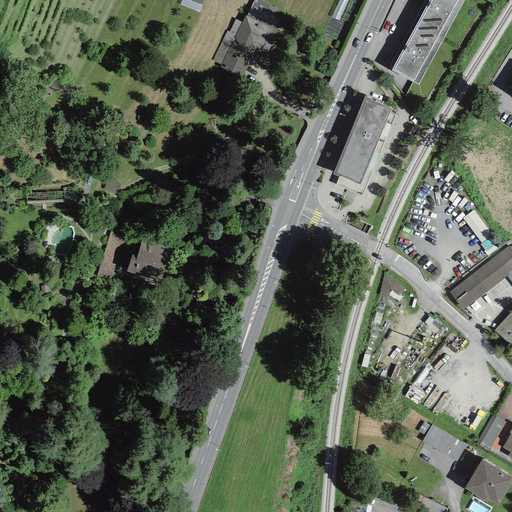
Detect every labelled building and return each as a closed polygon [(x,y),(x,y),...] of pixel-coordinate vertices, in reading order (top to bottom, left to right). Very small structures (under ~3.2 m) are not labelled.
[(242,22),(235,19),(229,32),(226,30),(212,61),(243,75),(256,47),(267,52),(277,30),(275,29),(280,19),(276,17),(279,9),(260,0),(253,0),(247,15),(245,15),(242,22)] [(465,0),(429,0),(416,26),(442,41),(465,0)] [(418,85),(442,41),(416,26),(391,70),(418,85)] [(372,99),(365,96),(333,174),(339,177),(336,185),(362,196),(395,116),(390,111),(391,108),(372,101),(372,99)] [(474,207),(464,215),(482,239),(492,231),(474,207)] [(114,234),(110,233),(99,271),(113,276),(122,246),(125,247),(129,234),(115,230),(114,234)] [(170,248),(142,240),(137,255),(132,254),(126,272),(160,281),(170,248)] [(462,277),(464,280),(508,246),(509,247),(511,244),(511,242),(509,240),(462,277)] [(464,280),(449,292),(464,310),(507,276),(509,274),(508,273),(511,269),(511,251),(509,247),(508,246),(464,280)] [(389,294),(390,287),(403,290),(406,278),(385,273),(380,292),(389,294)] [(511,311),(494,331),(511,347),(511,311)] [(506,422),(496,416),(495,417),(492,415),(475,444),(489,451),(491,447),(497,437),(506,422)] [(467,445),(432,425),(422,441),(457,461),(467,445)] [(511,427),(509,433),(510,434),(502,447),(510,452),(507,456),(511,458),(511,427)] [(497,437),(491,447),(497,451),(503,441),(497,437)] [(511,482),(511,477),(482,459),(464,489),(487,503),(489,500),(498,505),(511,482)] [(472,499),(469,507),(482,511),(485,511),(488,506),(472,499)]
